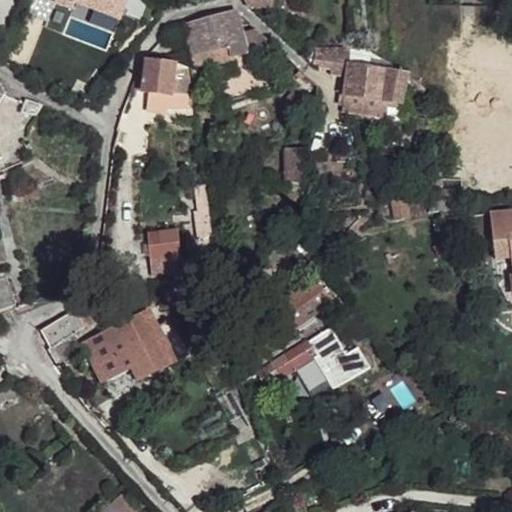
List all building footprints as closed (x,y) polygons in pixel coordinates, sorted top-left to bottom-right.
[(257,24),(285,30),(289,19),(248,7),(257,24)] [(242,25),(192,27),(199,70),(249,66),(242,25)] [(503,50),(457,45),(456,69),(465,71),(463,99),(498,103),(501,73),(503,50)] [(360,57),(336,54),(335,75),(347,77),(348,68),(359,70),(360,57)] [(172,65),(145,62),(144,67),(141,93),(169,96),(172,65)] [(182,75),(172,65),(169,96),(188,96),(182,75)] [(144,67),(141,66),(130,91),(141,93),(144,67)] [(359,70),(347,77),(345,97),(384,102),(399,104),(404,75),(359,70)] [(384,102),(345,97),(342,113),(380,117),(384,102)] [(493,150),(498,103),(463,99),(458,145),(493,150)] [(22,100),(17,102),(11,114),(30,120),(39,106),(22,100)] [(453,131),(440,128),(438,140),(453,141),(453,131)] [(493,150),(458,145),(456,162),(490,166),(493,150)] [(206,214),(202,187),(193,189),(196,215),(206,214)] [(405,202),(390,203),(393,222),(407,219),(405,202)] [(511,211),(488,214),(494,259),(509,257),(510,265),(511,264),(511,211)] [(196,215),(193,216),(196,234),(209,232),(206,214),(196,215)] [(177,258),(174,230),(143,233),(146,261),(177,258)] [(511,264),(510,265),(509,257),(494,259),(496,276),(511,274),(511,264)] [(216,273),(200,274),(200,278),(204,299),(219,296),(216,273)] [(0,279),(0,310),(13,308),(8,277),(0,279)] [(326,304),(318,285),(291,299),(299,317),(326,304)] [(130,303),(128,293),(97,301),(76,307),(42,330),(50,346),(74,335),(72,331),(130,303)] [(184,355),(164,320),(150,326),(143,315),(104,337),(105,343),(83,354),(100,385),(129,370),(136,381),(184,355)] [(313,354),(303,338),(253,374),(261,385),(276,374),(277,378),(313,354)]
